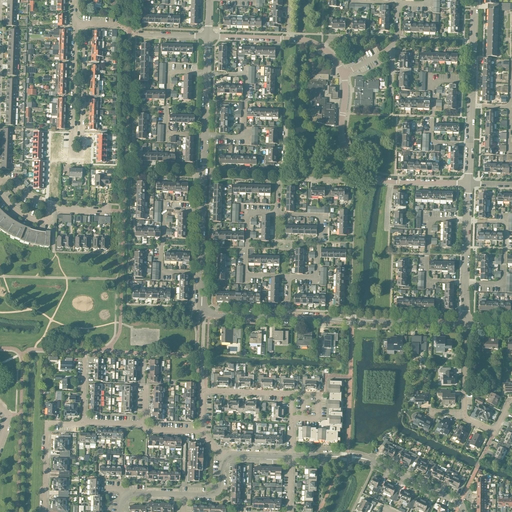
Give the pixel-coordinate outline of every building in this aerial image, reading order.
[(282,0),(273,0),(273,6),(271,5),(271,9),(279,9),(280,6),(282,6),(282,4),(283,4),(283,0),(282,0)] [(489,9),(487,57),(496,57),(497,10),(498,10),(511,10),(511,3),(499,3),(499,4),(496,4),(494,4),(494,0),(485,0),(486,4),(489,4),(489,9)] [(279,12),(279,9),(271,9),(271,12),(273,12),(273,18),(282,18),(282,17),(282,14),(282,12),(279,12)] [(279,28),(279,25),(282,25),(282,22),(282,19),(282,18),(273,18),(273,22),(270,21),(270,27),(279,28)] [(339,29),(339,21),(332,20),(332,18),(329,18),(329,26),(332,26),(332,29),(334,29),(338,29),(339,29)] [(349,27),(349,18),(345,18),(345,21),(339,21),(339,29),(342,29),(345,29),(345,26),(349,27)] [(359,30),(359,21),(352,21),(352,19),(349,18),(349,27),(352,27),(352,29),(354,29),(354,30),(358,30),(358,29),(359,30)] [(369,27),(369,19),(365,19),(365,21),(359,21),(359,30),(362,30),(365,30),(365,27),(369,27)] [(402,30),(404,30),(404,32),(411,32),(411,24),(411,21),(403,21),(402,22),(402,30)] [(411,58),(411,53),(403,53),(403,56),(400,56),(400,58),(399,58),(399,62),(400,62),(408,63),(410,63),(410,59),(411,58)] [(408,69),(408,63),(400,62),(400,63),(399,63),(399,66),(400,66),(399,69),(402,69),(402,72),(411,72),(411,69),(408,69)] [(269,68),(264,67),(264,76),(274,76),(275,70),(269,70),(269,68)] [(410,75),(411,72),(402,72),(402,74),(399,74),(399,77),(399,80),(399,81),(408,81),(408,75),(410,75)] [(313,80),(313,77),(311,77),(310,82),(310,85),(323,85),(323,86),(323,85),(326,85),(326,81),(326,80),(313,80)] [(363,78),(363,77),(355,77),(355,80),(355,87),(354,87),(354,88),(358,88),(357,100),(354,100),(354,101),(355,101),(355,107),(354,107),(353,110),(379,111),(379,108),(371,107),(371,100),(372,100),(373,90),(373,89),(378,89),(378,90),(379,81),(376,81),(376,82),(368,82),(368,81),(368,83),(363,83),(362,83),(362,78),(363,78)] [(408,87),(408,81),(399,81),(399,82),(399,85),(399,87),(400,87),(400,90),(401,90),(410,91),(410,88),(408,87)] [(310,85),(310,82),(308,82),(308,90),(310,90),(310,95),(320,95),(321,90),(323,90),(323,86),(323,85),(310,85)] [(325,105),(325,100),(320,100),(320,95),(310,95),(309,109),(319,110),(319,115),(324,115),(325,105)] [(324,115),(319,115),(317,115),(317,123),(319,123),(322,124),(326,125),(334,126),(335,110),(335,105),(325,105),(324,115)] [(269,137),(277,138),(277,137),(278,137),(278,133),(278,131),(275,131),(275,128),(265,128),(265,131),(269,131),(269,137)] [(277,138),(269,137),(269,143),(266,143),(266,147),(275,147),(275,144),(277,144),(277,142),(278,142),(278,138),(277,138)] [(274,149),(275,147),(266,147),(266,150),(268,150),(268,156),(277,156),(277,155),(277,152),(277,150),(274,149)] [(277,157),(277,156),(268,156),(268,162),(265,162),(265,165),(274,165),(274,163),(277,163),(277,160),(277,157)] [(511,163),(509,163),(509,165),(503,165),(502,173),(509,174),(509,172),(511,171),(511,163)] [(108,184),(109,178),(103,178),(103,176),(95,175),(95,187),(103,187),(103,184),(105,184),(108,184)] [(318,197),(318,188),(312,188),(312,190),(308,190),(308,199),(312,199),(312,196),(318,197)] [(328,199),(328,191),(325,191),(325,188),(318,188),(318,197),(324,197),(324,199),(328,199)] [(338,200),(338,189),(332,188),(331,191),(328,191),(328,199),(332,200),(332,197),(338,197),(338,200)] [(348,201),(348,192),(345,191),(345,189),(338,189),(338,200),(344,201),(348,201)] [(406,194),(406,191),(398,191),(398,194),(395,194),(395,196),(395,199),(395,200),(404,201),(404,194),(406,194)] [(403,207),(404,201),(395,200),(395,201),(394,204),(395,204),(395,207),(397,207),(397,210),(406,210),(406,207),(403,207)] [(0,228),(2,230),(3,230),(6,232),(11,236),(15,237),(20,240),(24,241),(30,243),(33,244),(39,245),(43,245),(49,246),(49,247),(50,232),(45,232),(45,233),(41,232),(37,231),(33,230),(29,229),(25,228),(21,226),(17,224),(14,222),(10,220),(6,217),(3,214),(0,211),(0,210),(0,228)] [(406,213),(406,210),(397,210),(397,212),(395,212),(395,215),(394,215),(394,218),(394,219),(403,219),(403,213),(406,213)] [(403,225),(403,219),(394,219),(394,220),(394,219),(394,223),(394,225),(397,225),(397,228),(405,229),(405,225),(403,225)] [(409,259),(400,259),(400,261),(398,261),(398,268),(406,268),(406,262),(409,262),(409,259)] [(133,271),(133,277),(134,277),(134,280),(143,280),(143,277),(142,277),(142,271),(133,271)] [(406,285),(406,280),(397,280),(397,286),(400,286),(400,289),(409,289),(409,285),(406,285)] [(230,330),(227,330),(222,330),(222,333),(221,333),(221,335),(222,335),(221,341),(227,341),(227,343),(233,343),(236,343),(237,330),(230,330)] [(264,355),(264,344),(261,344),(261,331),(257,331),(257,334),(251,334),(250,334),(250,344),(256,344),(257,344),(256,348),(260,348),(260,355),(264,355)] [(287,344),(288,332),(273,332),(273,341),(282,341),(282,344),(287,344)] [(311,346),(312,333),(297,333),(297,346),(311,346)] [(317,340),(317,344),(320,344),(319,357),(330,357),(330,349),(331,349),(331,346),(335,346),(335,341),(338,341),(338,334),(336,334),(336,333),(334,333),(334,334),(331,334),(331,333),(322,333),(322,340),(320,340),(317,340)] [(387,348),(387,350),(394,351),(402,351),(403,336),(397,336),(397,337),(391,337),(391,339),(388,339),(387,348)] [(411,350),(411,353),(417,354),(418,350),(426,351),(427,337),(412,336),(411,350)] [(451,341),(445,341),(445,337),(437,337),(437,341),(435,341),(435,343),(437,343),(436,352),(444,353),(444,349),(451,349),(451,341)] [(484,339),(483,349),(491,349),(491,350),(493,350),(493,351),(498,351),(498,349),(498,339),(484,339)] [(72,362),(72,358),(65,358),(65,362),(60,361),(60,370),(71,370),(71,362),(72,362)] [(455,384),(455,383),(456,383),(456,379),(455,378),(455,375),(452,375),(453,372),(450,372),(450,368),(440,368),(440,373),(443,373),(443,384),(455,384)] [(223,376),(223,386),(228,386),(228,382),(232,382),(232,378),(233,378),(234,373),(232,373),(223,372),(223,376)] [(217,386),(223,386),(223,376),(220,376),(220,374),(214,374),(214,382),(217,382),(217,386)] [(245,387),(245,377),(242,377),(242,375),(236,375),(236,382),(239,382),(239,386),(245,387)] [(245,377),(245,387),(250,387),(250,383),(254,383),(254,380),(255,380),(255,377),(254,377),(254,375),(249,375),(248,377),(245,377)] [(289,379),(289,388),(294,388),(294,384),(297,384),(298,382),(300,383),(300,380),(300,377),(298,377),(297,377),(297,376),(293,375),(293,377),(292,377),(292,379),(289,379)] [(267,387),(267,378),(263,378),(264,376),(258,376),(258,383),(261,383),(261,387),(267,387)] [(278,382),(278,379),(276,379),(276,376),(270,376),(270,378),(267,378),(267,387),(272,387),(272,384),(276,384),(276,382),(278,382)] [(289,388),(289,379),(285,378),(285,376),(280,376),(280,379),(278,379),(278,382),(280,382),(280,384),(283,384),(283,388),(289,388)] [(311,389),(311,379),(307,379),(307,377),(307,376),(303,376),(303,377),(302,377),(302,380),(300,380),(300,383),(302,383),(302,385),(305,385),(305,389),(311,389)] [(311,379),(311,389),(316,389),(316,385),(319,385),(320,383),(322,383),(322,380),(320,380),(320,378),(319,378),(319,377),(315,376),(315,377),(314,377),(314,379),(311,379)] [(71,390),(71,380),(62,379),(62,384),(59,384),(59,389),(71,390)] [(303,428),(299,428),(298,440),(303,440),(303,438),(309,439),(309,440),(314,441),(314,442),(319,442),(319,441),(325,441),(325,443),(334,443),(334,441),(338,441),(338,432),(340,432),(340,430),(340,429),(342,429),(342,424),(340,424),(340,418),(342,418),(343,413),(341,413),(341,408),(339,408),(340,402),(341,402),(341,393),(340,392),(340,387),(342,387),(342,382),(330,381),(330,385),(329,385),(329,393),(329,401),(328,409),(329,409),(329,414),(330,414),(330,417),(329,422),(327,421),(327,420),(326,420),(325,420),(324,421),(323,421),(322,421),(321,422),(320,423),(319,425),(318,427),(318,430),(316,430),(316,429),(311,428),(303,427),(303,428)] [(446,395),(446,391),(438,391),(438,396),(443,396),(443,405),(450,405),(450,404),(454,404),(454,395),(446,395)] [(430,400),(430,392),(422,392),(422,395),(414,395),(414,398),(413,398),(413,399),(414,399),(414,402),(418,402),(418,405),(422,405),(422,402),(424,402),(425,401),(426,401),(426,400),(430,400)] [(496,407),(498,403),(497,402),(500,397),(491,393),(487,402),(496,407)] [(224,413),(225,406),(221,406),(222,401),(216,401),(216,411),(221,411),(221,413),(224,413)] [(233,411),(233,401),(228,401),(228,407),(225,406),(224,413),(228,413),(228,411),(233,411)] [(242,413),(242,407),(239,407),(239,402),(233,401),(233,411),(238,411),(238,413),(242,413)] [(59,409),(60,402),(56,402),(56,404),(46,404),(45,408),(47,408),(47,415),(45,415),(56,416),(56,409),(59,409)] [(251,402),(245,402),(245,406),(242,406),(242,407),(242,413),(245,413),(245,412),(250,412),(251,402)] [(251,402),(250,412),(256,412),(256,414),(259,414),(259,408),(256,408),(256,402),(251,402)] [(273,413),(283,413),(283,407),(278,407),(278,404),(272,404),(272,407),(274,407),(273,413)] [(76,408),(76,405),(70,405),(70,408),(64,407),(64,416),(77,416),(77,408),(76,408)] [(487,420),(492,411),(483,407),(483,406),(480,405),(476,412),(480,414),(479,416),(487,420)] [(283,418),(283,413),(273,413),(273,418),(272,418),(272,421),(278,422),(278,418),(283,418)] [(413,416),(412,417),(413,419),(414,419),(414,420),(413,423),(425,429),(429,431),(433,424),(428,421),(425,420),(425,419),(423,418),(424,417),(423,417),(423,418),(421,417),(422,416),(417,414),(416,414),(415,414),(414,414),(413,416)] [(450,422),(444,419),(442,422),(441,421),(437,428),(441,429),(441,430),(440,431),(447,435),(450,428),(447,426),(448,425),(449,425),(450,422)] [(466,429),(460,426),(458,429),(457,429),(453,436),(456,438),(455,440),(459,442),(463,443),(467,435),(464,434),(464,432),(465,433),(466,429)] [(277,436),(277,444),(282,444),(282,440),(285,440),(285,436),(282,436),(283,431),(280,431),(280,436),(277,436)] [(54,441),(54,445),(67,445),(67,440),(70,440),(70,436),(68,435),(68,434),(64,433),(64,435),(62,435),(62,439),(55,439),(55,442),(54,441)] [(478,448),(483,437),(475,433),(473,437),(474,438),(473,439),(472,439),(471,441),(468,439),(465,447),(468,448),(470,444),(478,448)] [(511,446),(511,444),(511,440),(506,437),(505,440),(502,438),(499,444),(507,447),(508,448),(510,446),(511,446)] [(387,455),(392,444),(387,441),(388,440),(385,439),(382,445),(384,447),(382,452),(387,455)] [(202,458),(202,451),(201,451),(201,449),(200,449),(200,445),(199,445),(199,443),(190,443),(189,449),(192,449),(192,462),(191,462),(191,463),(187,463),(187,467),(190,467),(192,468),(192,470),(189,470),(188,481),(199,482),(199,478),(198,478),(198,474),(199,474),(199,471),(201,471),(201,469),(202,469),(202,462),(201,462),(201,458),(202,458)] [(499,444),(498,443),(495,448),(498,449),(497,452),(504,456),(507,450),(505,450),(507,447),(499,444)] [(398,453),(401,448),(398,446),(398,447),(392,444),(387,455),(392,458),(395,452),(398,453)] [(66,451),(67,445),(54,445),(54,448),(55,448),(55,451),(62,451),(61,455),(69,456),(69,451),(66,451)] [(403,463),(408,454),(402,452),(403,449),(401,448),(398,453),(401,454),(398,460),(403,463)] [(414,461),(417,455),(409,452),(408,454),(403,463),(409,466),(412,460),(414,461)] [(504,461),(502,460),(504,456),(497,452),(495,454),(493,453),(490,458),(503,464),(504,462),(504,461)] [(69,460),(69,456),(61,455),(61,459),(54,459),(54,462),(53,461),(53,465),(66,465),(66,460),(69,460)] [(419,471),(424,462),(418,459),(420,457),(417,455),(414,461),(417,462),(414,468),(419,471)] [(430,469),(433,463),(434,462),(431,461),(430,462),(428,461),(427,464),(424,462),(419,471),(425,473),(428,468),(430,469)] [(436,479),(440,470),(435,467),(436,464),(433,463),(430,469),(433,470),(430,476),(436,479)] [(66,471),(66,465),(53,465),(53,468),(54,468),(54,471),(61,471),(61,475),(69,476),(69,471),(66,471)] [(308,475),(317,475),(317,469),(311,469),(311,466),(305,466),(305,469),(308,469),(308,475)] [(449,471),(450,469),(449,468),(447,469),(446,470),(441,467),(440,470),(436,479),(441,481),(444,475),(447,477),(449,471)] [(452,486),(456,478),(457,475),(449,471),(447,477),(449,478),(446,484),(452,486)] [(68,480),(69,476),(61,475),(61,479),(54,479),(54,482),(53,481),(52,485),(65,485),(65,480),(68,480)] [(377,493),(380,487),(377,485),(380,480),(374,477),(372,482),(370,481),(369,485),(374,487),(372,491),(377,493)] [(456,478),(452,486),(457,489),(460,483),(462,484),(465,479),(463,477),(461,480),(456,478)] [(387,494),(391,485),(385,482),(382,488),(380,487),(377,493),(379,495),(380,494),(382,495),(383,492),(387,494)] [(65,491),(65,485),(52,485),(52,488),(53,488),(53,491),(60,491),(60,495),(68,496),(68,491),(65,491)] [(396,494),(396,495),(397,493),(394,492),(396,487),(391,485),(387,494),(391,496),(389,499),(393,501),(393,500),(396,494)] [(403,501),(407,493),(402,490),(399,496),(396,495),(396,494),(393,500),(396,501),(397,499),(403,501)] [(410,508),(413,501),(410,500),(412,495),(407,493),(403,501),(408,504),(406,508),(409,509),(410,508)] [(68,500),(68,496),(60,495),(60,499),(53,499),(53,501),(52,501),(52,505),(64,505),(65,500),(68,500)] [(419,509),(423,501),(418,498),(416,502),(413,501),(410,508),(412,509),(414,507),(419,509)] [(359,505),(368,509),(371,504),(374,506),(376,503),(368,499),(367,502),(362,500),(359,505)] [(423,501),(419,509),(424,511),(423,511),(427,511),(429,509),(426,508),(428,503),(423,501)]
